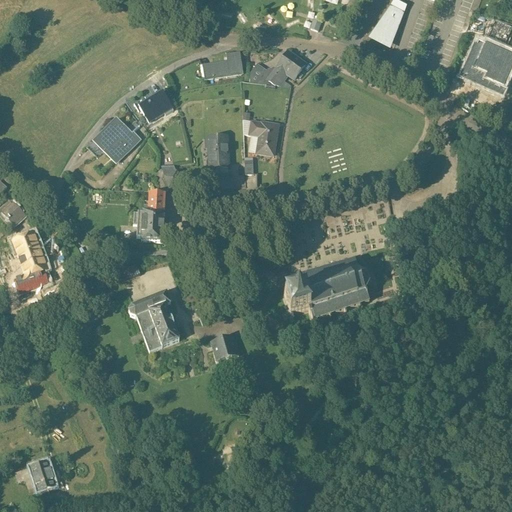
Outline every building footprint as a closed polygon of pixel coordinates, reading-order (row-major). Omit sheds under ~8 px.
[(488,0),(478,0),(474,4),(481,12),(491,3),(488,0)] [(337,37),(326,33),(324,39),(335,43),(337,37)] [(386,95),(403,52),(390,45),(364,84),(386,95)] [(317,70),(310,67),(308,74),(315,77),(317,70)] [(303,110),(286,98),(268,121),(262,130),(276,132),(279,128),(280,128),(285,121),(291,125),(303,110)] [(226,108),(201,111),(203,125),(240,120),(237,100),(225,101),(226,108)] [(263,118),(255,130),(262,130),(268,121),(263,118)] [(160,137),(145,146),(143,143),(132,150),(137,157),(139,156),(148,169),(171,154),(160,137)] [(122,180),(118,175),(119,174),(116,171),(98,189),(105,197),(109,193),(113,198),(112,199),(120,206),(139,187),(132,180),(138,173),(133,168),(122,180)] [(256,184),(274,186),(276,172),(258,169),(258,171),(251,169),(249,183),(256,184)] [(224,184),(204,185),(205,195),(207,195),(208,215),(214,214),(226,214),(226,213),(224,213),(223,201),(225,201),(224,184)] [(274,186),(256,184),(254,201),(269,203),(271,195),(272,195),(274,186)] [(250,207),(242,208),(243,222),(251,222),(250,207)] [(173,213),(160,214),(163,225),(175,220),(173,213)] [(226,214),(214,214),(215,222),(226,221),(226,214)] [(175,220),(163,225),(168,236),(179,231),(175,220)] [(163,241),(148,240),(147,255),(145,255),(145,259),(163,260),(163,241)] [(14,248),(4,257),(14,267),(23,259),(14,248)] [(145,259),(142,259),(142,261),(133,260),(132,273),(136,273),(135,286),(140,286),(140,288),(161,289),(163,260),(145,259)] [(33,277),(13,284),(27,320),(38,316),(47,312),(33,277)] [(340,309),(329,312),(328,309),(325,310),(325,313),(315,316),(314,314),(311,314),(312,317),(298,321),(297,319),(295,319),(296,322),(293,323),(297,334),(282,339),(286,356),(281,358),(282,362),(287,360),(288,364),(291,363),(290,359),(306,355),(308,361),(310,360),(309,355),(315,352),(315,353),(318,352),(317,351),(322,349),(327,364),(329,363),(325,349),(337,345),(337,346),(339,346),(339,344),(351,339),(352,342),(354,341),(353,339),(360,336),(362,339),(363,337),(361,335),(364,329),(368,330),(368,328),(364,328),(362,321),(364,319),(363,317),(361,319),(355,316),(355,313),(353,313),(351,305),(343,308),(342,305),(339,306),(340,309)] [(135,310),(119,316),(123,327),(139,321),(135,310)] [(47,312),(38,316),(40,322),(43,328),(55,323),(50,311),(47,312)] [(27,320),(15,324),(19,337),(32,332),(30,326),(40,322),(38,316),(27,320)] [(165,338),(130,351),(127,356),(129,361),(134,362),(135,362),(149,397),(177,386),(164,351),(170,349),(165,338)] [(231,380),(209,387),(214,405),(236,398),(231,380)] [(51,511),(47,499),(30,505),(31,511),(51,511)]
